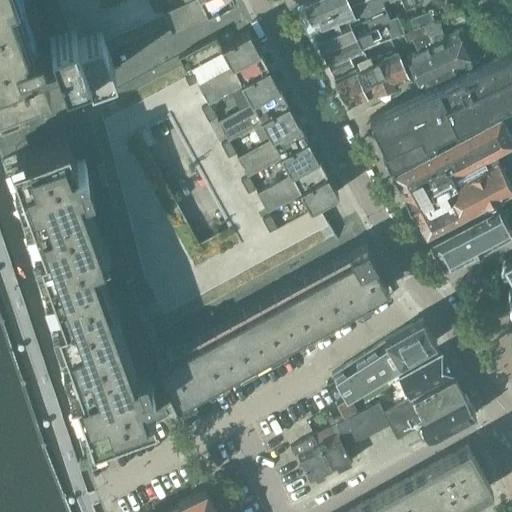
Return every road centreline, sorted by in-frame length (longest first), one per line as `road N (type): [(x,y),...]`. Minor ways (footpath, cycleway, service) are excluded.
road 1 (residential): [(97,495),(432,299)]
road 2 (residential): [(417,285),(266,8)]
road 3 (unknown): [(148,350),(382,220)]
road 4 (residential): [(501,409),(432,299)]
